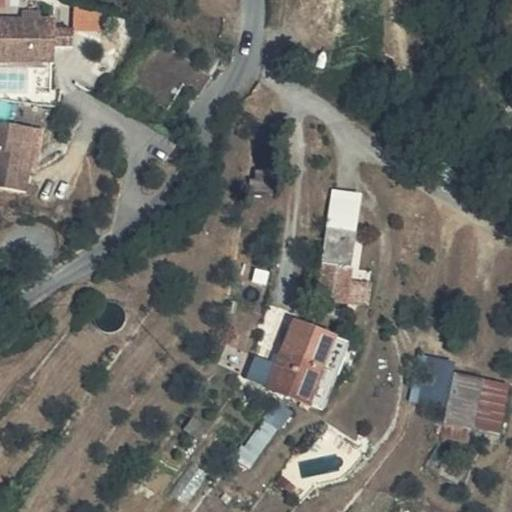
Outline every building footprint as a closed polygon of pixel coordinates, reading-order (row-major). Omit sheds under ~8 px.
[(56,16),(0,15),(0,57),(51,58),(58,58),(58,44),(77,45),(77,25),(56,25),(56,16)] [(199,61),(157,35),(126,82),(168,111),(184,89),(199,98),(213,77),(196,66),(199,61)] [(28,153),(32,128),(0,122),(0,184),(29,189),(35,154),(28,153)] [(46,130),(32,128),(28,153),(35,154),(41,156),(46,130)] [(330,226),(318,295),(348,302),(367,306),(371,287),(352,282),(361,232),(330,226)] [(315,403),(328,370),(341,336),(300,320),(272,391),(312,409),(315,403)] [(328,370),(315,403),(330,409),(344,377),(328,370)] [(465,403),(452,469),(475,475),(478,458),(483,459),(492,409),(465,403)] [(250,463),(282,425),(271,416),(240,454),(250,463)]
